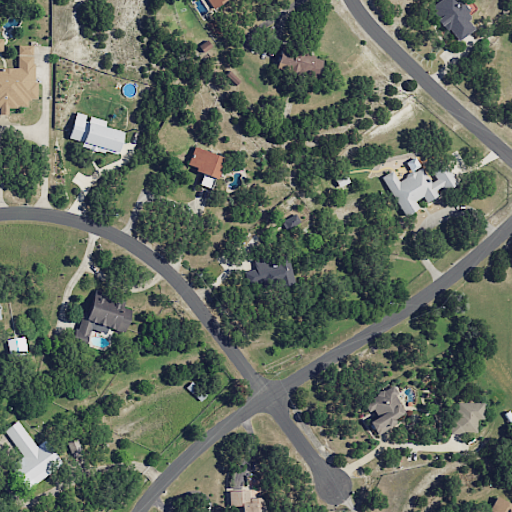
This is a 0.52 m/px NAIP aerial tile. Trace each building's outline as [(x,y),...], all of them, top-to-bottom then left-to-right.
[(465,0),(446,0),(434,2),(438,28),(448,27),(451,40),(471,37),(465,0)] [(15,67),(0,67),(0,107),(26,107),(26,99),(36,99),(36,83),(31,83),(32,45),(15,45),(15,67)] [(268,70),(317,78),(319,61),(297,58),(297,57),(271,52),(268,70)] [(77,145),(113,156),(120,132),(82,120),(83,115),(72,111),(64,137),(78,142),(77,145)] [(186,173),(220,179),(223,156),(190,151),(186,173)] [(396,211),(422,199),(425,205),(439,199),(437,195),(453,187),(444,168),(432,174),(436,182),(429,185),(422,171),(397,183),(393,175),(382,180),(396,211)] [(130,306),(94,297),(86,328),(105,333),(106,328),(124,332),(130,306)] [(375,435),(395,424),(392,419),(400,414),(393,402),(398,399),(391,385),(361,402),(367,412),(371,410),(374,416),(367,420),(375,435)] [(476,433),(476,419),(482,419),(482,403),(452,402),(452,433),(476,433)] [(36,450),(18,424),(4,434),(24,463),(14,470),(28,490),(62,466),(46,443),(36,450)] [(263,511),(263,497),(248,497),(248,490),(225,490),(225,506),(236,505),(235,511),(263,511)] [(511,511),(511,510),(511,503),(494,497),(487,511),(511,511)]
